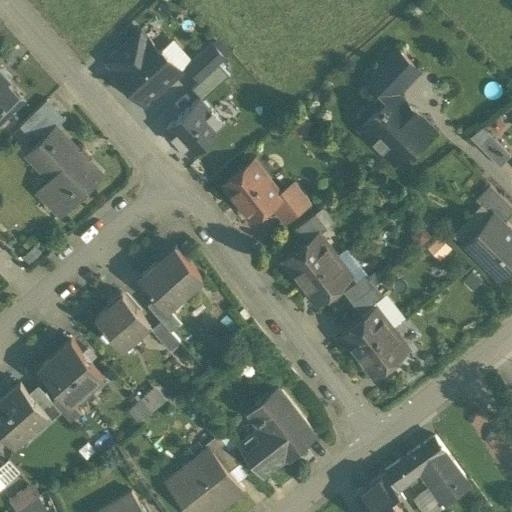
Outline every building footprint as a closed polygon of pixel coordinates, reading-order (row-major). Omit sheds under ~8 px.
[(141,29),(106,59),(145,103),(181,71),(162,49),(160,51),(141,29)] [(213,42),(187,65),(200,79),(219,62),(225,56),(213,42)] [(396,46),(367,76),(388,97),(390,99),(396,92),(419,69),(396,46)] [(219,62),(200,79),(192,86),(203,98),(204,97),(229,74),(219,62)] [(0,68),(1,68),(0,67),(0,118),(2,117),(5,116),(8,113),(9,109),(8,105),(20,93),(0,72),(0,68)] [(432,127),(396,92),(390,99),(388,97),(360,126),(370,136),(378,136),(384,141),(384,150),(394,160),(412,142),(414,145),(432,127)] [(225,123),(200,95),(166,126),(190,153),(225,123)] [(47,97),(26,118),(32,125),(40,133),(44,136),(56,124),(57,125),(66,116),(64,115),(63,116),(47,100),(48,99),(47,97)] [(57,125),(56,124),(44,136),(27,152),(58,183),(45,195),(61,212),(102,172),(57,125)] [(511,154),(488,131),(477,143),(500,165),(511,154)] [(279,193),(253,160),(225,182),(252,217),(271,202),(280,195),(279,193)] [(310,200),(295,181),(279,193),(280,195),(271,202),(285,220),(310,200)] [(511,212),(511,205),(490,184),(476,198),(492,214),(493,213),(503,222),(511,212)] [(316,211),(297,226),(305,237),(318,227),(324,232),(327,226),(316,211)] [(492,214),(465,242),(499,274),(511,261),(511,230),(503,222),(493,213),(492,214)] [(305,237),(280,258),(298,282),(301,280),(338,252),(324,232),(318,227),(305,237)] [(157,294),(168,305),(169,304),(204,274),(178,245),(142,276),(157,294)] [(301,280),(298,282),(315,303),(315,304),(355,274),(338,252),(301,280)] [(366,273),(344,290),(352,301),(374,284),(366,273)] [(374,284),(352,301),(361,312),(383,295),(374,284)] [(121,291),(107,303),(109,304),(96,316),(102,323),(101,324),(106,330),(107,329),(122,345),(148,322),(121,291)] [(148,302),(162,319),(171,328),(182,318),(169,304),(168,305),(157,294),(148,302)] [(377,306),(341,333),(357,353),(392,326),(377,306)] [(171,328),(162,319),(152,328),(175,353),(184,344),(171,328)] [(392,326),(357,353),(373,374),(389,362),(409,347),(392,326)] [(71,337),(39,365),(61,391),(70,401),(102,373),(71,337)] [(409,347),(389,362),(398,373),(417,358),(409,347)] [(36,399),(20,381),(0,398),(0,427),(14,443),(47,413),(48,413),(36,399)] [(256,423),(236,439),(265,475),(318,432),(278,381),(245,407),(256,423)] [(128,405),(139,418),(167,395),(156,382),(128,405)] [(70,401),(61,391),(52,399),(61,409),(70,419),(79,411),(70,401)] [(52,399),(45,392),(36,399),(48,413),(47,413),(51,418),(61,409),(52,399)] [(209,443),(229,470),(241,461),(220,434),(209,443)] [(435,437),(386,473),(398,490),(408,482),(430,511),(433,511),(471,485),(435,437)] [(215,511),(245,490),(229,470),(209,443),(164,477),(190,511),(215,511)] [(0,465),(0,490),(20,472),(8,458),(0,465)] [(386,473),(355,496),(364,509),(367,511),(400,511),(389,497),(398,490),(386,473)] [(30,483),(8,496),(16,509),(40,494),(30,483)] [(145,511),(132,489),(93,511),(96,511),(97,511),(145,511)] [(50,511),(51,511),(40,494),(16,509),(17,511),(50,511)]
